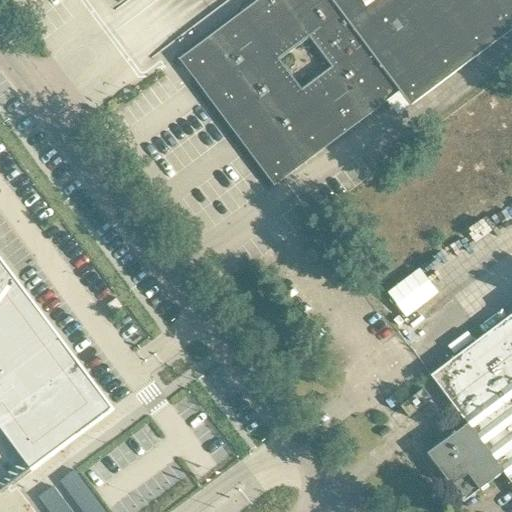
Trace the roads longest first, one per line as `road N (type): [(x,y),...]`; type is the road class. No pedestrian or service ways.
road 1 (unclassified): [(343,511),(0,56)]
road 2 (unknown): [(70,0),(88,33),(93,87),(64,140)]
